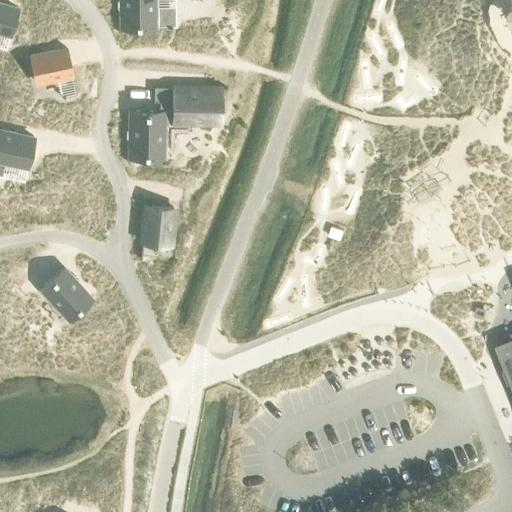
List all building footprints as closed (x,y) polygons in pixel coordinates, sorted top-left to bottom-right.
[(119,0),(119,27),(155,27),(154,0),(119,0)] [(0,3),(0,30),(10,34),(18,8),(0,3)] [(66,48),(30,55),(36,82),(61,77),(72,74),(66,48)] [(128,110),(128,156),(163,157),(164,122),(219,122),(220,87),(154,86),(153,100),(159,100),(159,110),(128,110)] [(0,129),(0,160),(27,166),(33,137),(0,129)] [(168,243),(172,207),(146,204),(142,240),(168,243)] [(344,229),(330,223),(325,235),(338,241),(344,229)] [(92,298),(63,266),(40,287),(69,319),(92,298)] [(511,338),(497,345),(509,373),(511,379),(511,338)]
